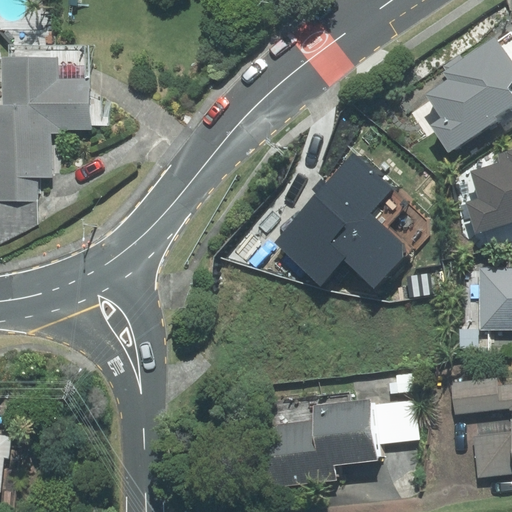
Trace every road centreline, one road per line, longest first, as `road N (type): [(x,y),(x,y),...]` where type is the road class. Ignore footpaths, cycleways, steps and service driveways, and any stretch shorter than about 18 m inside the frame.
road 1 (tertiary): [(393,0),(276,86),(124,251)]
road 2 (secondary): [(124,251),(145,330),(145,439)]
road 3 (secondary): [(145,439),(123,381),(56,289)]
